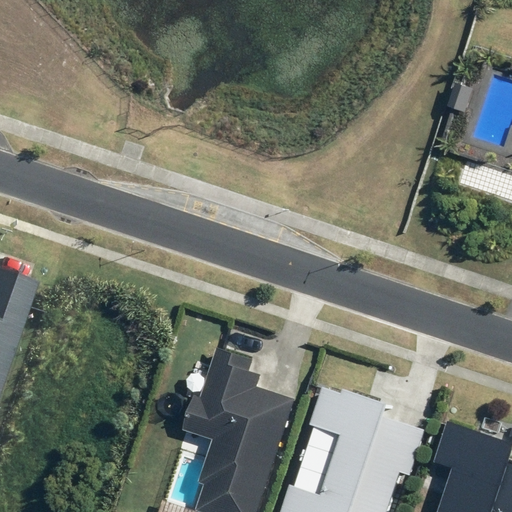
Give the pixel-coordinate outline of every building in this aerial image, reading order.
[(475,86),(457,82),(451,109),(469,113),(475,86)] [(0,372),(30,284),(0,273),(0,372)] [(199,511),(261,511),(298,401),(261,389),(265,377),(253,373),(256,361),(221,349),(204,399),(198,397),(186,432),(216,441),(202,485),(208,487),(199,511)] [(393,511),(406,474),(415,477),(430,432),(390,419),(394,407),(329,385),(315,427),(346,437),(326,498),(294,487),(286,511),(393,511)] [(511,511),(511,442),(452,423),(439,464),(458,470),(443,511),(511,511)]
